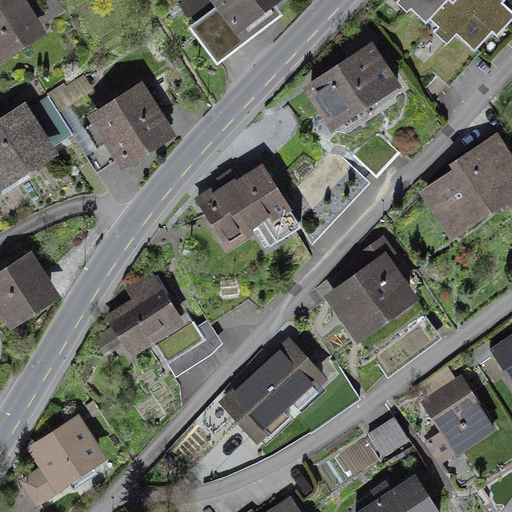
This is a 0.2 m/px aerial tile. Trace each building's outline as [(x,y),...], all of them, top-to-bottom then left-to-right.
[(29,0),(4,0),(0,3),(0,64),(50,32),(29,0)] [(218,0),(224,7),(194,30),(218,61),(279,15),(271,4),(275,0),(218,0)] [(413,0),(452,38),(458,32),(476,50),(511,15),(511,12),(499,0),(413,0)] [(370,52),(313,89),(336,125),(393,88),(370,52)] [(140,92),(97,119),(123,161),(166,134),(140,92)] [(25,110),(0,126),(0,174),(5,183),(52,154),(25,110)] [(465,170),(428,194),(453,232),(502,200),(506,206),(511,201),(511,165),(495,140),(461,163),(465,170)] [(234,178),(201,198),(229,242),(284,208),(260,171),(238,184),(234,178)] [(373,270),(333,297),(359,335),(410,300),(383,259),(390,254),(382,242),(363,255),(373,270)] [(29,261),(0,279),(0,300),(14,322),(53,297),(29,261)] [(112,315),(133,349),(178,322),(150,278),(130,290),(137,300),(112,315)] [(511,341),(497,352),(511,374),(511,341)] [(288,347),(256,375),(289,411),(320,383),(288,347)] [(256,375),(225,403),(258,439),(289,411),(256,375)] [(460,382),(427,403),(458,450),(491,429),(460,382)] [(380,453),(409,443),(399,416),(370,427),(380,453)] [(26,481),(38,500),(100,462),(78,426),(36,452),(46,469),(26,481)] [(432,511),(413,483),(367,511),(432,511)]
